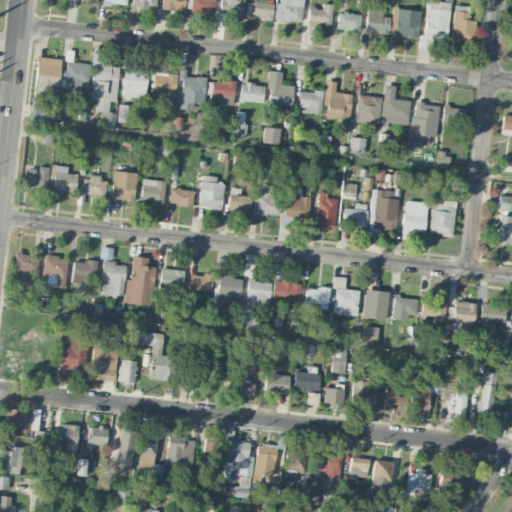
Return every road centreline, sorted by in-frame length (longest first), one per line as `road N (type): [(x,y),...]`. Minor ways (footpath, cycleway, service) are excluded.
road 1 (residential): [(473,511),(511,460),(498,447),(0,391)]
road 2 (residential): [(511,277),(0,218)]
road 3 (residential): [(511,81),(21,26)]
road 4 (residential): [(499,0),(468,272)]
road 5 (secondary): [(24,0),(0,209)]
